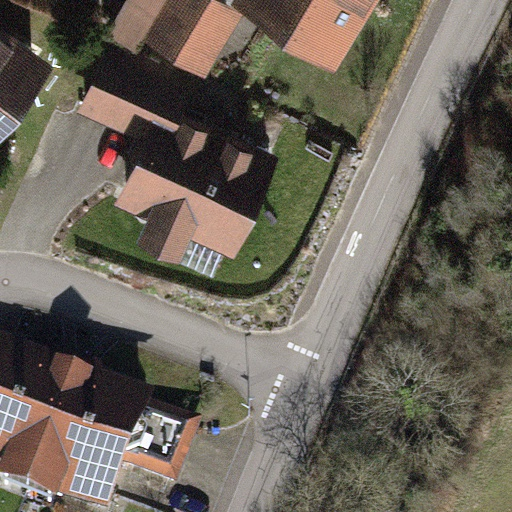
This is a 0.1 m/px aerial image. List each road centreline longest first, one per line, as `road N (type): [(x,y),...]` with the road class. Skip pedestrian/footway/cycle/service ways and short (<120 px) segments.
road 1 (residential): [(487,0),(322,364)]
road 2 (residential): [(0,274),(139,296),(322,364)]
road 3 (residential): [(322,364),(261,511)]
